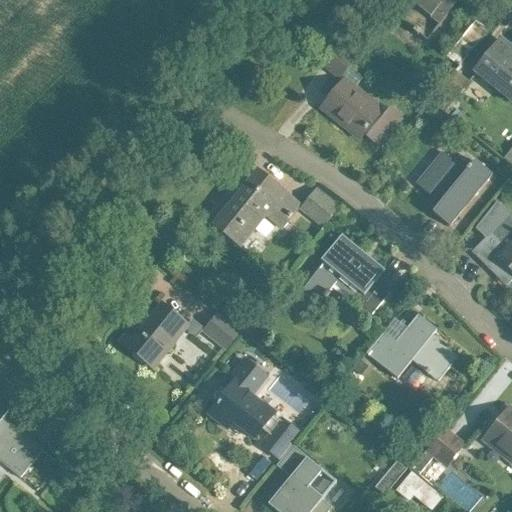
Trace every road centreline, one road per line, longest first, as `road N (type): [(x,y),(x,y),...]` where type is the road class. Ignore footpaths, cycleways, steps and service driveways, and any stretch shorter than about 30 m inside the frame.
road 1 (residential): [(511,347),(376,211),(326,172),(209,107),(167,110),(0,274)]
road 2 (unclassified): [(200,511),(0,349)]
